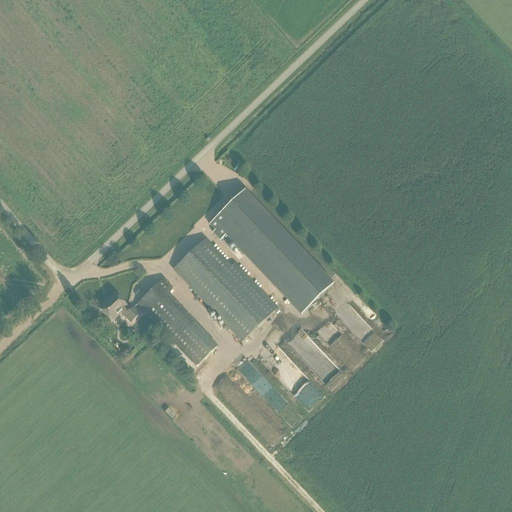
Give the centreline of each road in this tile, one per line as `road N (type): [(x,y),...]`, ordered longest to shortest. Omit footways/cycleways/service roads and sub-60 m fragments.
road 1 (unclassified): [(68,283),(364,0)]
road 2 (track): [(319,511),(199,387),(230,350),(162,266)]
